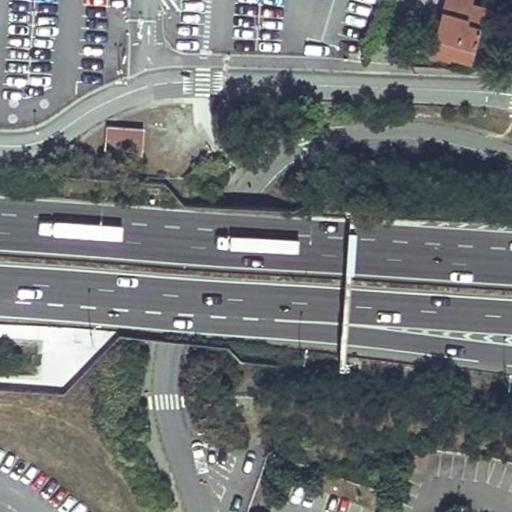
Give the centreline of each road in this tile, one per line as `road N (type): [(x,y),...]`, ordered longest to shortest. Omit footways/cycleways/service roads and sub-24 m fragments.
road 1 (unclassified): [(511,163),(435,140),(309,143),(281,153),(218,237),(170,347),(168,404),(202,511)]
road 2 (motorway): [(511,260),(0,226)]
road 3 (motorway): [(216,307),(339,337),(511,357)]
road 4 (motorway): [(216,307),(511,316)]
road 5 (motorway): [(0,291),(216,307)]
